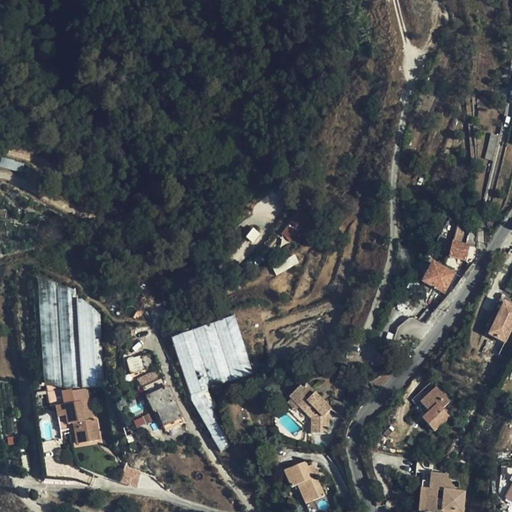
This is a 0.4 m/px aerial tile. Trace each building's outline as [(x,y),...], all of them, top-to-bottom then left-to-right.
[(492,160),(499,135),(490,134),(484,158),(492,160)] [(0,165),(9,167),(11,158),(0,155),(0,165)] [(290,241),(310,220),(301,211),(281,232),(290,241)] [(457,225),(453,243),(450,258),(465,262),(468,247),(460,245),(464,226),(457,225)] [(277,274),(299,263),(296,256),(273,267),(277,274)] [(444,294),(454,275),(435,265),(425,284),(444,294)] [(62,388),(57,286),(37,281),(45,384),(62,388)] [(82,387),(78,299),(76,292),(57,286),(62,388),(82,387)] [(78,299),(82,387),(103,386),(99,313),(78,299)] [(511,307),(504,304),(496,320),(489,336),(505,343),(511,328),(511,307)] [(213,325),(232,381),(253,374),(234,318),(213,325)] [(191,331),(209,388),(232,381),(213,325),(191,331)] [(191,331),(171,338),(189,395),(209,388),(191,331)] [(140,356),(127,360),(131,372),(144,367),(140,356)] [(155,411),(163,427),(181,418),(173,402),(174,401),(163,378),(141,389),(152,412),(155,411)] [(444,409),(452,400),(435,385),(420,402),(429,410),(421,419),(436,432),(451,415),(444,409)] [(296,390),(288,399),(297,407),(312,419),(313,432),(326,432),(326,424),(328,424),(328,412),(331,409),(303,386),(299,392),(296,390)] [(110,403),(118,402),(116,390),(108,391),(110,403)] [(199,395),(189,401),(223,457),(233,451),(199,395)] [(297,407),(288,399),(285,404),(293,411),(297,407)] [(73,431),(75,440),(85,437),(87,443),(99,439),(95,424),(87,400),(53,409),(60,434),(73,431)] [(135,427),(153,421),(151,414),(133,420),(135,427)] [(181,418),(163,427),(166,432),(183,423),(181,418)] [(131,436),(129,428),(123,429),(126,437),(131,436)] [(85,437),(75,440),(77,446),(87,443),(85,437)] [(319,494),(311,475),(313,474),(307,462),(301,464),(300,460),(280,469),(287,486),(293,483),(301,502),(319,494)] [(427,461),(412,460),(411,473),(424,474),(425,474),(427,461)] [(452,487),(451,486),(450,485),(449,485),(448,484),(447,484),(448,480),(444,480),(444,476),(427,474),(426,483),(429,483),(429,490),(426,490),(422,489),(421,498),(424,498),(423,511),(450,511),(451,511),(459,511),(461,492),(455,491),(452,491),(452,490),(452,489),(452,488),(452,487)] [(416,511),(423,511),(424,498),(421,498),(422,489),(419,489),(416,511)]
